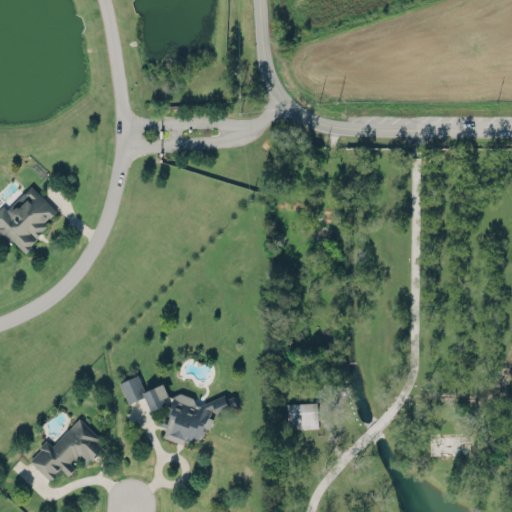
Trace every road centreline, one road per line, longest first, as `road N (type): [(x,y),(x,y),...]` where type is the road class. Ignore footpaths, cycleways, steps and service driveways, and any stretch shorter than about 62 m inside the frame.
road 1 (residential): [(0,322),(55,291),(107,214),(124,136),(100,0)]
road 2 (tertiary): [(262,0),(270,72),(285,99),(310,118),(359,127),(511,128)]
road 3 (residential): [(285,99),(251,129),(161,134)]
